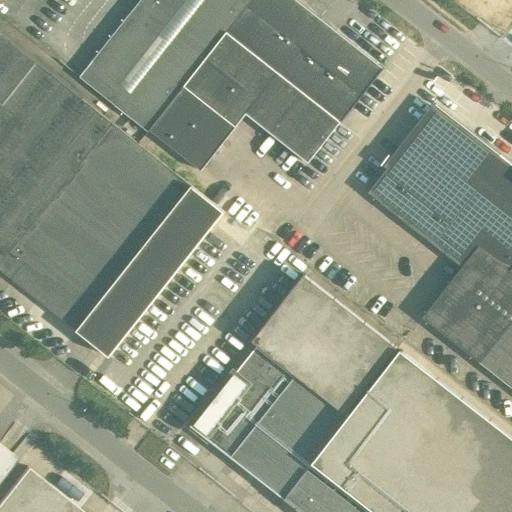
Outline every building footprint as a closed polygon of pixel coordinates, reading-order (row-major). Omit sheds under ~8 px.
[(80,77),(148,130),(149,129),(251,0),(140,0),(91,63),(80,77)] [(251,0),(149,129),(200,169),(246,112),(271,132),(270,133),(308,163),(383,69),(295,0),(251,0)] [(19,323),(57,353),(76,331),(109,357),(216,223),(239,242),(248,230),(223,210),(222,211),(27,55),(0,33),(0,270),(38,300),(19,323)] [(511,167),(433,105),(385,166),(387,167),(368,191),(463,266),(423,317),(511,387),(511,167)] [(256,346),(194,424),(233,455),(284,494),(398,347),(310,278),(256,346)] [(398,347),(284,494),(286,496),(285,497),(304,511),(511,511),(511,437),(400,349),(398,347)] [(0,479),(17,457),(0,444),(0,479)] [(83,511),(27,466),(0,499),(0,511),(83,511)]
